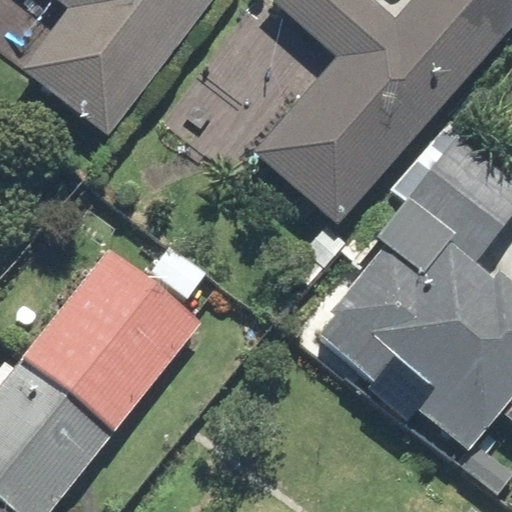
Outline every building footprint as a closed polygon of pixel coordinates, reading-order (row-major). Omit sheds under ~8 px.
[(28,0),(55,20),(11,76),(98,145),(213,0),(28,0)] [(511,0),(412,0),(382,35),(343,0),(261,0),(255,8),(327,73),(246,163),(258,174),(328,235),(423,130),(422,129),(511,27),(511,0)] [(511,215),(511,207),(450,156),(402,214),(468,269),(511,215)] [(511,313),(433,262),(415,288),(372,257),(306,349),(353,383),(351,386),(461,459),(511,381),(511,313)] [(0,382),(0,511),(49,511),(193,333),(100,258),(0,382)] [(511,411),(500,425),(511,435),(511,411)]
